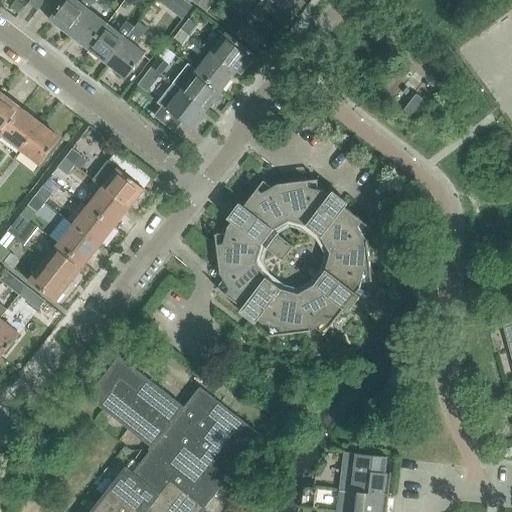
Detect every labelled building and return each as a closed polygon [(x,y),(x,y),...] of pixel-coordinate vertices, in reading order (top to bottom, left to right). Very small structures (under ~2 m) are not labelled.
[(46,0),(31,0),(28,4),(38,11),(46,0)] [(63,0),(49,20),(68,35),(88,10),(74,0),(63,0)] [(211,0),(201,0),(198,5),(207,12),(215,3),(211,0)] [(275,0),(286,8),(281,15),(290,23),(305,4),(300,0),(275,0)] [(68,35),(87,49),(107,24),(88,10),(68,35)] [(226,27),(236,34),(243,24),(234,17),(226,27)] [(189,19),(182,29),(191,36),(199,27),(189,19)] [(87,49),(106,64),(126,39),(107,24),(87,49)] [(243,24),(236,34),(255,49),(263,39),(243,24)] [(191,36),(182,29),(174,38),(184,46),(191,36)] [(256,57),(226,33),(211,53),(236,72),(241,66),(244,68),(247,68),(256,57)] [(126,39),(106,64),(126,79),(145,54),(126,39)] [(211,53),(196,72),(221,91),(236,72),(211,53)] [(159,57),(152,66),(162,74),(169,65),(159,57)] [(173,84),(181,91),(206,110),(221,91),(196,72),(188,65),(173,84)] [(163,107),(155,117),(174,132),(182,122),(191,130),(206,110),(181,91),(173,84),(158,104),(163,107)] [(0,99),(0,134),(2,136),(22,110),(3,95),(0,99)] [(428,104),(421,98),(416,95),(403,111),(415,120),(428,104)] [(2,136),(21,151),(41,124),(22,110),(2,136)] [(21,151),(40,165),(60,139),(41,124),(21,151)] [(65,159),(74,166),(81,156),(72,149),(65,159)] [(74,166),(65,159),(57,168),(66,175),(74,166)] [(103,188),(129,209),(144,190),(118,169),(103,188)] [(226,234),(215,235),(220,275),(221,275),(223,280),(217,289),(263,325),(264,324),(269,326),(270,337),(310,332),(310,331),(315,329),(324,336),(360,289),(361,283),(372,282),(367,242),(364,237),(371,228),(324,192),(319,191),(317,180),(277,185),(272,188),(263,181),(227,228),(228,228),(226,234)] [(43,187),(36,196),(45,203),(52,194),(43,187)] [(129,209),(103,188),(88,207),(114,227),(129,209)] [(36,196),(28,206),(37,213),(45,203),(36,196)] [(114,227),(88,207),(73,225),(99,246),(114,227)] [(6,233),(15,240),(23,231),(14,224),(6,233)] [(99,246),(73,225),(59,244),(85,265),(99,246)] [(15,240),(6,233),(0,241),(0,243),(8,250),(15,240)] [(70,283),(85,265),(59,244),(44,263),(70,283)] [(70,283),(44,263),(29,282),(55,302),(70,283)] [(0,280),(19,296),(26,287),(7,272),(0,280)] [(26,287),(19,296),(38,311),(45,302),(26,287)] [(0,320),(0,319),(0,359),(19,335),(0,320)] [(511,321),(502,324),(502,325),(503,325),(511,358),(511,321)] [(126,470),(92,511),(201,511),(261,436),(200,388),(185,408),(120,357),(88,397),(151,447),(149,450),(151,451),(133,473),(126,468),(125,469),(126,470)] [(343,491),(388,496),(391,474),(390,474),(385,474),(387,457),(348,453),(343,491)] [(386,511),(388,496),(343,491),(340,491),(337,511),(386,511)]
